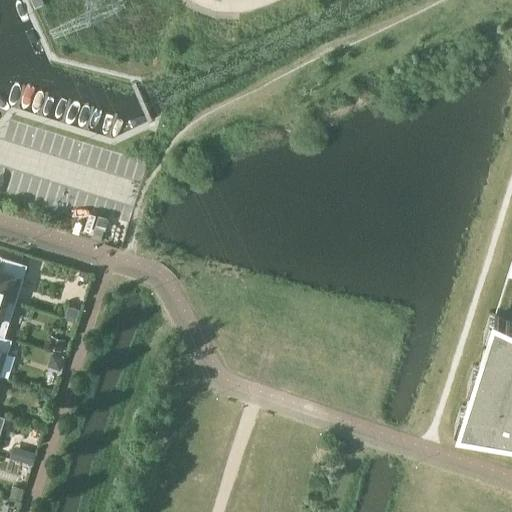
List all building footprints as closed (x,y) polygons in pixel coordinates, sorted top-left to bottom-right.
[(0,295),(16,301),(28,264),(2,256),(0,261),(0,295)] [(467,406),(461,424),(511,432),(511,262),(496,314),(490,333),(479,366),(473,385),(467,406)] [(0,335),(5,337),(5,336),(16,301),(0,295),(0,335)] [(69,306),(66,316),(75,319),(79,309),(69,306)] [(0,335),(0,375),(1,375),(12,339),(5,336),(5,337),(0,335)] [(52,336),(49,346),(61,350),(64,340),(52,336)] [(52,352),(48,365),(61,369),(65,357),(52,352)] [(24,449),(20,460),(32,464),(35,452),(24,449)] [(13,485),(10,495),(20,499),(24,489),(13,485)]
